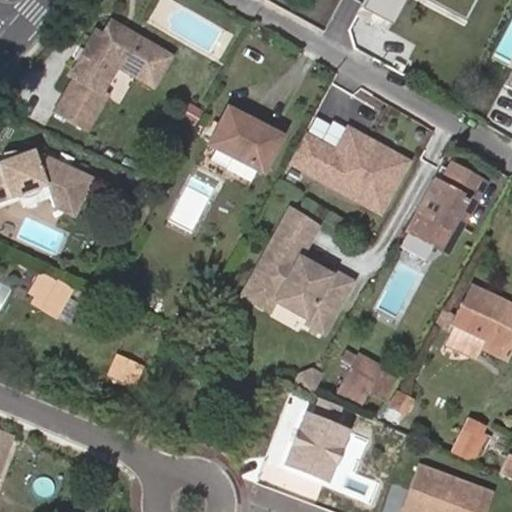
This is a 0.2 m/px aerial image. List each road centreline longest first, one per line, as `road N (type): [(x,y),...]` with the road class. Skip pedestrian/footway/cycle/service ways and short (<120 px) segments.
road 1 (residential): [(239,0),(511,159)]
road 2 (residential): [(0,400),(169,473),(188,504),(237,497),(275,511)]
